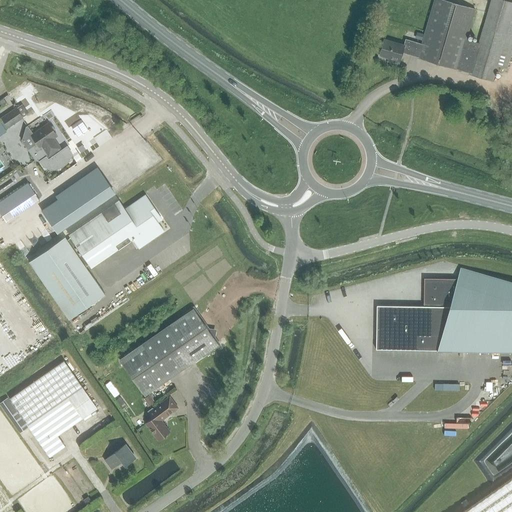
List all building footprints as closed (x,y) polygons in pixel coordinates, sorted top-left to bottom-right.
[(497,66),(507,69),(511,49),(511,3),(501,0),(490,0),(478,43),(466,40),(475,10),(441,0),(433,0),(421,44),(405,39),(403,45),(383,39),(379,55),(388,58),(386,64),(387,64),(388,61),(398,65),(402,53),(417,57),(417,58),(469,73),(469,75),(493,82),(493,81),(492,81),(497,66)] [(421,40),(423,34),(417,32),(415,39),(421,40)] [(41,82),(37,90),(49,95),(53,87),(41,82)] [(8,128),(23,118),(16,108),(1,118),(8,128)] [(118,127),(117,120),(109,121),(108,112),(101,113),(101,119),(97,120),(98,130),(118,127)] [(22,140),(28,150),(35,161),(38,161),(42,167),(47,169),(51,169),(55,169),(59,168),(63,166),(66,164),(69,161),(73,154),(67,146),(59,151),(59,149),(60,148),(53,138),(57,136),(54,132),(55,132),(55,130),(53,126),(51,126),(51,127),(48,123),(41,128),(36,120),(27,127),(25,128),(22,140)] [(104,142),(95,147),(99,153),(108,148),(104,142)] [(57,235),(115,194),(99,171),(41,211),(57,235)] [(0,201),(0,213),(6,222),(40,200),(28,183),(0,201)] [(158,222),(161,219),(145,195),(124,209),(118,200),(68,234),(70,238),(67,240),(65,237),(29,262),(68,319),(105,294),(86,267),(89,264),(91,268),(132,239),(138,249),(164,231),(158,222)] [(511,283),(461,269),(459,279),(423,278),(423,307),(376,306),(376,339),(376,349),(394,350),(437,350),(437,351),(441,351),(446,351),(511,352),(511,283)] [(215,346),(216,342),(213,337),(214,331),(208,330),(193,308),(119,360),(144,396),(215,346)] [(49,457),(65,446),(57,436),(97,408),(63,361),(9,399),(49,457)] [(154,402),(149,394),(143,399),(148,406),(154,402)] [(170,431),(161,421),(178,408),(169,396),(153,409),(152,408),(147,411),(153,418),(145,424),(158,440),(170,431)] [(7,398),(2,401),(16,421),(21,418),(7,398)] [(125,466),(135,458),(125,445),(105,460),(112,468),(121,461),(125,466)] [(511,511),(511,478),(462,511),(511,511)]
